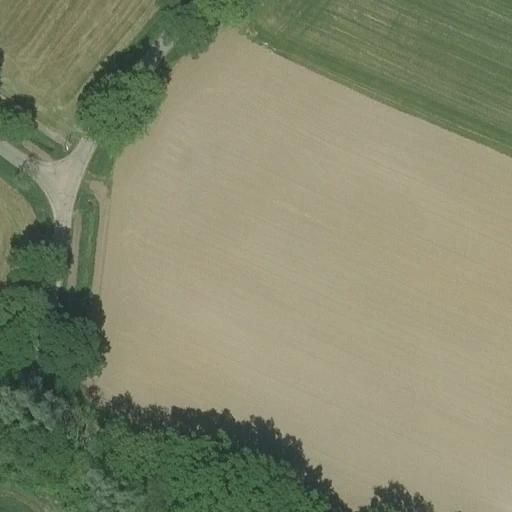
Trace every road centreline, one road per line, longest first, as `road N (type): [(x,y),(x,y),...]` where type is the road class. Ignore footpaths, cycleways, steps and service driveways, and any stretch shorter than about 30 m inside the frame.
road 1 (unclassified): [(235,511),(89,446),(31,405),(27,379),(62,182)]
road 2 (unclassified): [(62,182),(154,49),(199,0)]
